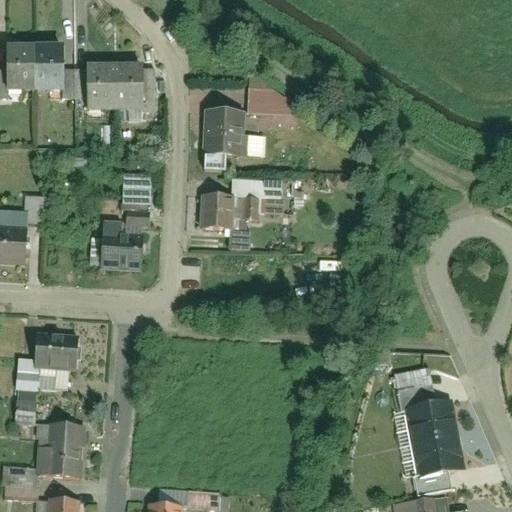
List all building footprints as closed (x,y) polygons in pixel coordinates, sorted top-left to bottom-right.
[(8,94),(63,93),(62,53),(7,53),(8,94)] [(143,112),(143,72),(87,73),(87,113),(143,112)] [(194,105),(193,155),(236,157),(237,118),(290,120),(291,85),(238,83),(237,107),(194,105)] [(189,184),(188,228),(235,230),(236,210),(277,211),(278,187),(189,184)] [(0,220),(0,262),(16,263),(17,231),(34,231),(35,191),(11,190),(10,221),(0,220)] [(80,224),(78,263),(135,265),(138,203),(112,202),(111,225),(80,224)] [(0,367),(0,373),(0,396),(29,399),(30,383),(64,385),(67,336),(20,334),(18,368),(0,367)] [(432,404),(426,372),(387,380),(412,502),(450,494),(447,480),(458,477),(442,402),(432,404)] [(78,418),(30,415),(27,460),(0,457),(0,490),(27,492),(29,466),(75,469),(78,418)] [(208,503),(209,489),(169,486),(168,502),(139,500),(138,511),(174,511),(175,501),(208,503)] [(66,511),(67,498),(35,496),(33,511),(66,511)]
